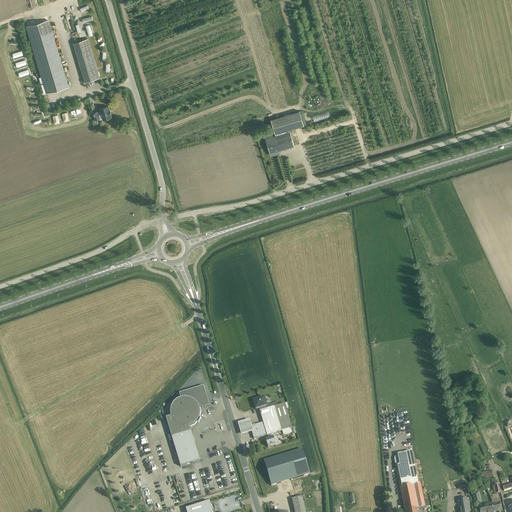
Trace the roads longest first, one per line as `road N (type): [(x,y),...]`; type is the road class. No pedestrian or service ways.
road 1 (unclassified): [(162,220),(241,205),(511,125)]
road 2 (primary): [(236,228),(511,142)]
road 3 (unclassified): [(162,220),(160,178),(107,0)]
road 4 (tertiary): [(259,511),(196,307)]
road 5 (unclassified): [(0,287),(162,220)]
